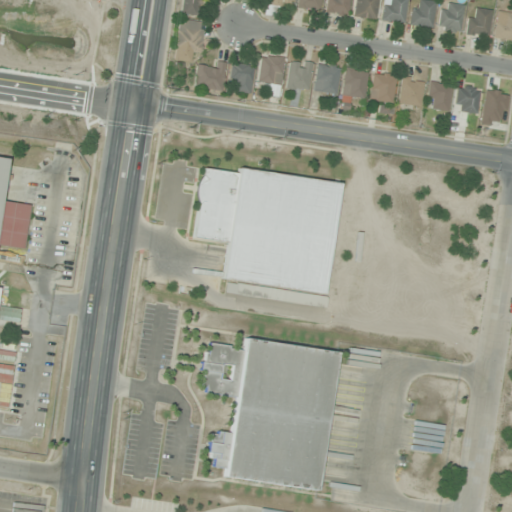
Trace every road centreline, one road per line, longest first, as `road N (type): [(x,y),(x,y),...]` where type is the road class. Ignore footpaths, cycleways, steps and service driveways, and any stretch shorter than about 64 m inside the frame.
road 1 (secondary): [(135,105),(75,511)]
road 2 (tertiary): [(511,163),(135,105)]
road 3 (residential): [(511,221),(470,511)]
road 4 (residential): [(239,28),(511,68)]
